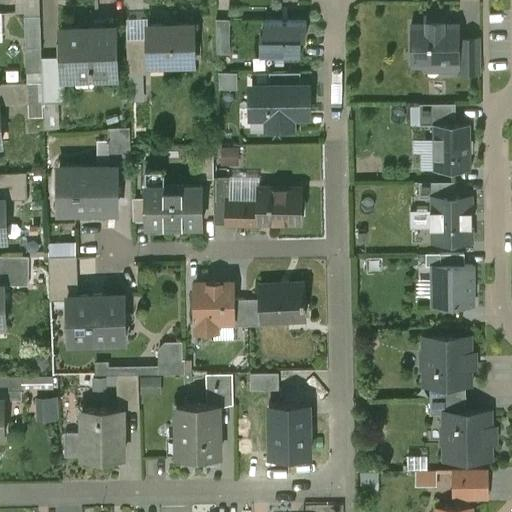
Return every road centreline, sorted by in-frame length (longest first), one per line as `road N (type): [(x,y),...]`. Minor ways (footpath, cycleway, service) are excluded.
road 1 (residential): [(331,0),(343,490),(0,497)]
road 2 (residential): [(511,324),(502,317),(497,105),(511,87)]
